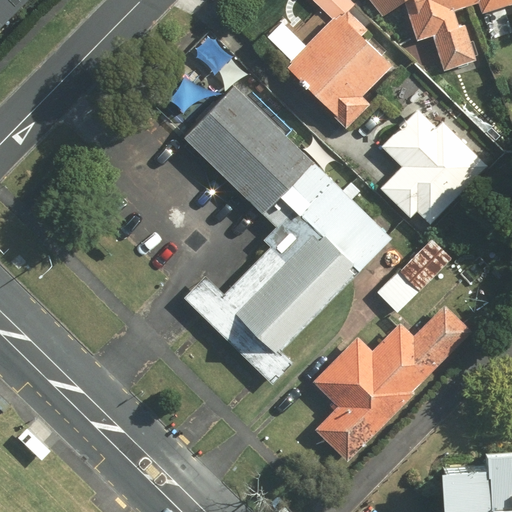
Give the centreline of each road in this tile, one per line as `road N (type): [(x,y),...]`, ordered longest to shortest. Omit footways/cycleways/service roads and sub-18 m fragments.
road 1 (tertiary): [(0,317),(195,511)]
road 2 (tertiary): [(142,0),(0,144)]
